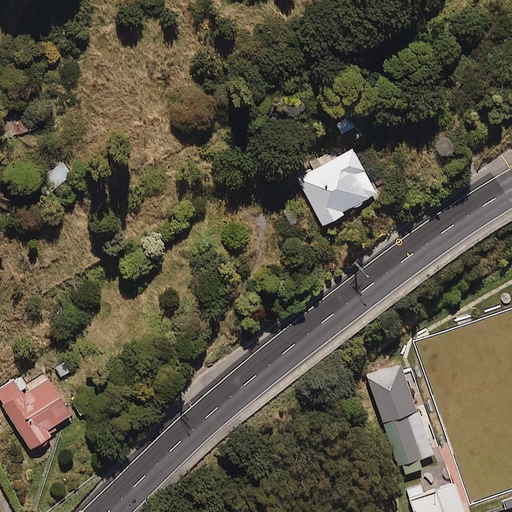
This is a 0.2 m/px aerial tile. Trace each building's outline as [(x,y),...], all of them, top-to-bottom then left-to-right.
[(349,140),(294,168),(320,218),(375,190),(349,140)] [(70,171),(61,160),(46,173),(55,184),(70,171)] [(403,362),(366,374),(397,464),(403,462),(407,472),(423,466),(421,458),(434,454),(432,447),(438,445),(424,403),(418,405),(415,395),(421,393),(411,365),(405,367),(403,362)] [(68,411),(47,376),(26,389),(19,377),(0,388),(0,401),(25,444),(47,431),(44,425),(68,411)] [(466,511),(457,483),(411,499),(415,511),(466,511)]
